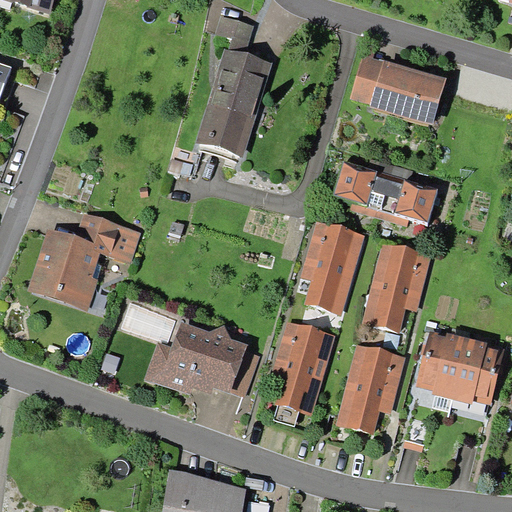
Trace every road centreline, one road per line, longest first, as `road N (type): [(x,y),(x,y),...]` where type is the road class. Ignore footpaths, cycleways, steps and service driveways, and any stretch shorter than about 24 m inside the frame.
road 1 (residential): [(14,375),(286,471),(358,490),(511,511)]
road 2 (residential): [(0,258),(92,0)]
road 3 (residential): [(297,0),(511,66)]
